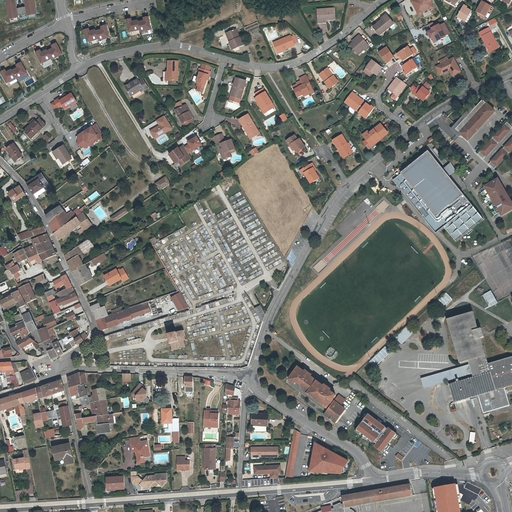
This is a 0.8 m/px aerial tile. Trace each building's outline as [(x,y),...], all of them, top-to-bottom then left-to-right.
[(16,0),(5,0),(9,21),(20,19),(16,0)] [(36,0),(25,0),(28,17),(39,15),(36,0)] [(428,10),(423,0),(414,0),(412,1),(419,16),(424,13),(423,12),(428,10)] [(431,0),(423,0),(428,10),(429,9),(430,10),(434,8),(431,2),(432,1),(431,0)] [(476,12),(484,16),(490,5),(482,1),(476,12)] [(471,12),(468,10),(467,9),(467,8),(463,6),(457,17),(465,22),(471,12)] [(318,20),(326,20),(335,19),(334,8),(317,9),(318,20)] [(145,21),(139,22),(141,33),(153,31),(150,17),(144,18),(145,21)] [(394,24),(389,17),(384,21),(384,20),(374,27),(380,35),(394,24)] [(133,19),(127,20),(129,33),(140,31),(138,21),(133,22),(133,19)] [(439,25),(436,27),(442,39),(445,37),(445,36),(449,34),(445,24),(440,26),(439,25)] [(103,30),(97,32),(100,42),(112,39),(108,25),(102,27),(103,30)] [(490,26),(481,31),(491,51),(499,47),(494,38),(496,37),(490,26)] [(442,39),(436,27),(432,29),(433,30),(428,32),(431,38),(432,38),(434,43),(442,39)] [(232,40),(230,40),(233,49),(244,45),(241,36),(240,37),(239,35),(240,34),(237,28),(229,32),(232,40)] [(90,29),(84,31),(88,44),(99,41),(96,30),(91,32),(90,29)] [(355,42),(350,45),(359,55),(369,45),(360,35),(353,40),(355,42)] [(295,36),(292,37),(291,36),(274,43),(278,53),(295,46),(295,44),(298,43),(295,36)] [(53,49),(49,52),(54,61),(64,56),(57,44),(52,47),(53,49)] [(386,65),(390,62),(389,61),(391,59),(391,60),(394,58),(388,48),(387,47),(379,53),(386,65)] [(400,57),(401,58),(403,62),(414,55),(414,54),(411,49),(409,47),(397,54),(399,57),(400,57)] [(41,50),(36,53),(42,66),(53,60),(47,50),(43,53),(41,50)] [(405,71),(404,72),(406,75),(418,68),(413,59),(405,65),(402,66),(404,69),(405,71)] [(376,76),(379,73),(378,71),(379,70),(380,70),(382,68),(372,60),(365,67),(376,76)] [(169,72),(169,80),(178,80),(179,61),(169,61),(168,72),(169,72)] [(453,61),(437,69),(441,78),(450,73),(453,78),(459,75),(453,61)] [(459,75),(461,74),(454,61),(453,61),(459,75)] [(18,68),(13,71),(18,80),(28,75),(22,63),(16,66),(18,68)] [(327,81),(325,83),(329,89),(338,83),(328,68),(321,73),(327,81)] [(199,91),(204,92),(206,88),(207,84),(209,80),(210,75),(211,76),(212,72),(210,71),(203,69),(201,69),(200,72),(201,72),(199,82),(201,83),(200,86),(199,91)] [(6,70),(0,73),(8,85),(18,80),(12,70),(7,72),(6,70)] [(309,91),(309,92),(313,90),(306,75),(300,78),(301,81),(299,82),(299,83),(297,84),(294,86),(298,96),(309,91)] [(236,85),(233,95),(241,97),(247,80),(237,77),(234,85),(236,85)] [(407,86),(398,78),(394,83),(393,82),(387,89),(398,97),(407,86)] [(137,80),(125,87),(131,96),(143,89),(145,92),(148,90),(143,81),(139,83),(137,80)] [(427,82),(423,86),(422,88),(419,86),(413,93),(417,96),(418,94),(425,100),(431,93),(428,90),(431,86),(427,82)] [(259,100),(265,112),(274,107),(266,91),(265,92),(258,96),(255,98),(257,101),(259,100)] [(67,93),(50,102),(55,110),(64,105),(66,110),(79,103),(73,93),(68,96),(67,93)] [(344,102),(356,111),(364,102),(363,101),(364,101),(358,96),(357,96),(356,97),(352,93),(344,102)] [(479,97),(472,104),(452,126),(456,130),(467,140),(494,110),(479,97)] [(263,113),(265,112),(259,100),(257,101),(263,113)] [(374,108),(371,105),(370,106),(368,105),(365,103),(358,112),(366,118),(374,108)] [(452,126),(472,104),(470,103),(449,126),(455,132),(456,130),(452,126)] [(186,104),(184,105),(187,112),(188,111),(192,118),(183,123),(184,125),(194,120),(186,104)] [(187,112),(184,105),(176,110),(183,123),(192,118),(188,111),(187,112)] [(239,118),(243,125),(245,124),(250,133),(257,129),(248,113),(239,118)] [(164,115),(155,120),(158,126),(148,130),(153,139),(172,130),(164,115)] [(36,122),(35,120),(31,124),(24,130),(31,138),(45,125),(39,119),(36,122)] [(477,153),(483,158),(511,126),(506,121),(477,153)] [(97,123),(79,135),(78,146),(84,147),(85,149),(104,137),(97,123)] [(375,140),(377,142),(388,134),(380,124),(369,133),(368,131),(364,134),(367,139),(371,144),(375,140)] [(224,151),(221,152),(222,157),(230,155),(229,152),(229,149),(234,147),(231,138),(226,140),(225,138),(223,132),(215,135),(218,143),(221,142),(224,151)] [(339,148),(344,156),(352,152),(349,146),(347,143),(342,135),(333,140),(338,149),(339,148)] [(292,145),(295,150),(297,153),(305,147),(300,139),(298,140),(295,136),(286,141),(290,146),(292,145)] [(511,136),(488,163),(493,168),(511,147),(511,136)] [(189,145),(185,148),(190,154),(193,152),(194,153),(204,147),(198,137),(188,143),(189,145)] [(369,148),(377,142),(375,140),(371,144),(367,139),(364,141),(369,148)] [(15,144),(7,149),(16,161),(23,156),(15,144)] [(55,151),(59,157),(64,164),(72,159),(64,146),(55,151)] [(184,147),(170,156),(176,166),(180,163),(182,167),(192,160),(184,147)] [(400,172),(392,179),(424,217),(428,214),(440,229),(444,225),(456,240),(483,218),(463,193),(448,175),(442,168),(427,150),(400,172)] [(26,152),(23,154),(25,157),(23,158),(25,162),(31,158),(30,158),(26,152)] [(87,157),(81,161),(84,165),(90,161),(87,157)] [(455,169),(450,162),(447,165),(452,172),(455,169)] [(304,175),(305,174),(312,184),(320,179),(314,169),(315,168),(312,164),(301,171),(304,175)] [(447,165),(442,168),(448,175),(452,172),(447,165)] [(44,188),(46,191),(52,188),(42,174),(27,183),(34,194),(44,188)] [(166,177),(156,184),(160,191),(170,184),(166,177)] [(503,214),(511,207),(511,201),(503,188),(502,189),(499,184),(500,183),(497,179),(485,186),(486,187),(483,188),(484,190),(483,190),(490,200),(490,199),(491,200),(493,199),(495,201),(493,203),(494,204),(493,204),(499,213),(499,212),(500,214),(502,212),(503,214)] [(15,202),(25,195),(20,186),(9,193),(14,202),(15,202)] [(35,197),(46,191),(44,188),(34,194),(35,197)] [(87,197),(91,202),(99,196),(96,191),(87,197)] [(375,208),(381,213),(389,205),(383,200),(375,208)] [(46,215),(49,221),(62,212),(63,211),(59,206),(46,215)] [(72,211),(66,215),(70,221),(71,221),(77,216),(82,212),(79,208),(73,212),(72,211)] [(126,208),(115,215),(117,219),(129,212),(126,208)] [(150,215),(153,220),(161,216),(159,211),(150,215)] [(54,234),(70,221),(66,215),(65,216),(62,212),(49,221),(52,227),(51,227),(54,234)] [(91,224),(82,212),(77,216),(82,223),(84,222),(87,228),(91,224)] [(82,223),(77,216),(71,221),(70,221),(54,234),(58,240),(76,227),(79,230),(81,233),(87,228),(84,222),(82,223)] [(32,232),(35,236),(45,232),(43,228),(32,232)] [(31,238),(35,236),(32,232),(31,230),(17,235),(21,241),(21,242),(31,238)] [(45,252),(53,249),(47,235),(32,241),(34,246),(41,243),(45,252)] [(151,240),(154,245),(161,241),(159,239),(157,240),(156,237),(151,240)] [(83,242),(89,251),(94,247),(88,239),(86,241),(83,242)] [(83,242),(78,246),(82,251),(84,254),(89,251),(83,242)] [(55,254),(53,249),(45,252),(41,243),(34,246),(37,252),(38,255),(40,254),(42,259),(55,254)] [(71,267),(80,262),(81,261),(77,254),(82,251),(78,246),(73,249),(73,250),(65,256),(71,267)] [(36,260),(40,258),(38,255),(37,252),(33,254),(30,248),(24,250),(31,262),(36,260)] [(22,251),(14,255),(18,264),(27,260),(22,251)] [(95,258),(92,260),(95,264),(107,258),(104,253),(95,258)] [(313,267),(318,272),(326,264),(321,259),(313,267)] [(83,266),(80,262),(71,267),(73,271),(83,266)] [(83,266),(73,271),(80,286),(93,279),(91,274),(89,275),(87,271),(84,265),(83,266)] [(11,271),(13,275),(20,271),(21,271),(18,266),(14,268),(9,270),(10,272),(11,271)] [(120,269),(117,270),(122,279),(121,279),(122,280),(125,281),(129,279),(124,268),(120,270),(120,269)] [(117,270),(105,275),(110,285),(121,279),(122,279),(117,270)] [(55,287),(60,284),(68,280),(66,275),(52,282),(55,287)] [(27,303),(36,299),(27,281),(18,285),(27,303)] [(483,293),(479,286),(474,290),(478,296),(483,293)] [(58,293),(61,298),(75,293),(71,287),(58,293)] [(489,307),(497,303),(490,290),(482,294),(489,307)] [(16,303),(19,309),(24,306),(26,305),(19,291),(12,294),(13,296),(3,301),(1,302),(4,309),(8,307),(16,303)] [(78,299),(75,293),(61,298),(55,301),(50,303),(55,314),(66,309),(64,305),(78,299)] [(438,300),(444,306),(452,300),(446,293),(438,300)] [(180,294),(171,298),(179,312),(189,309),(180,294)] [(147,302),(139,305),(142,314),(150,311),(147,302)] [(73,306),(76,313),(83,310),(79,303),(73,306)] [(94,311),(96,319),(107,315),(104,306),(99,308),(98,303),(90,307),(93,311),(94,311)] [(139,305),(128,308),(131,318),(142,314),(139,305)] [(24,306),(19,309),(22,316),(28,314),(24,306)] [(265,316),(260,307),(255,309),(263,321),(265,316)] [(122,311),(116,313),(118,320),(127,317),(127,321),(132,319),(131,318),(128,308),(122,311)] [(18,323),(25,322),(22,316),(19,309),(13,312),(18,323)] [(67,321),(75,316),(72,311),(64,315),(67,321)] [(466,360),(468,365),(470,375),(471,377),(451,382),(456,400),(480,394),(485,411),(511,404),(506,386),(511,384),(511,355),(489,362),(482,337),(485,336),(482,327),(480,328),(475,311),(449,318),(461,361),(466,360)] [(28,330),(35,326),(29,313),(28,314),(22,316),(25,322),(28,330)] [(119,323),(118,320),(116,313),(113,314),(107,315),(96,319),(99,330),(119,323)] [(21,334),(28,330),(25,322),(18,323),(19,326),(10,330),(13,336),(20,332),(21,333),(21,334)] [(401,344),(415,332),(408,325),(394,337),(401,344)] [(50,326),(39,330),(44,342),(51,339),(50,336),(48,330),(48,329),(51,328),(50,326)] [(50,336),(57,334),(54,327),(48,330),(50,336)] [(165,343),(168,343),(170,350),(185,347),(181,329),(163,333),(165,343)] [(28,330),(21,334),(23,339),(28,336),(30,333),(28,330)] [(21,334),(21,333),(17,335),(17,336),(14,338),(16,342),(17,342),(23,339),(21,334)] [(70,343),(73,347),(84,340),(88,337),(84,333),(78,337),(77,338),(75,339),(74,340),(70,342),(70,343)] [(51,339),(54,344),(59,341),(57,334),(50,336),(51,339)] [(23,339),(17,342),(24,347),(34,341),(28,336),(23,339)] [(43,342),(46,348),(54,344),(51,339),(44,342),(43,342)] [(63,353),(59,341),(54,344),(46,348),(51,359),(63,353)] [(374,367),(390,352),(385,347),(369,362),(374,367)] [(0,371),(13,369),(13,367),(11,363),(0,363),(0,371)] [(314,379),(295,366),(285,380),(304,394),(314,379)] [(31,368),(27,370),(28,372),(21,375),(24,384),(37,379),(31,368)] [(82,385),(82,383),(79,372),(68,377),(71,397),(76,395),(77,399),(80,398),(78,386),(82,385)] [(193,377),(186,377),(185,386),(184,386),(185,392),(186,392),(186,403),(192,403),(192,392),(193,392),(193,386),(193,377)] [(61,380),(49,384),(52,394),(64,391),(64,390),(61,380)] [(335,395),(314,380),(304,394),(325,409),(335,395)] [(140,383),(130,393),(130,395),(136,395),(136,400),(143,400),(146,397),(146,390),(144,389),(145,388),(140,383)] [(42,387),(44,396),(52,394),(49,384),(42,387)] [(229,395),(233,396),(235,387),(229,385),(227,384),(226,394),(229,395)] [(87,395),(87,393),(85,388),(84,385),(82,385),(78,386),(80,398),(87,395)] [(93,397),(89,399),(90,404),(90,405),(106,399),(104,387),(99,388),(98,386),(93,387),(93,390),(95,394),(93,395),(93,397)] [(38,398),(44,396),(42,387),(36,389),(37,396),(38,398)] [(25,400),(37,396),(36,389),(23,393),(25,400)] [(38,399),(38,398),(37,396),(25,400),(23,393),(18,394),(20,403),(20,404),(38,399)] [(2,400),(4,408),(18,404),(20,403),(18,394),(2,400)] [(346,400),(338,394),(334,400),(341,405),(346,400)] [(89,399),(87,395),(80,398),(82,406),(90,404),(89,399)] [(90,405),(91,415),(108,413),(106,399),(90,405)] [(229,414),(240,415),(240,402),(238,402),(238,399),(230,399),(230,402),(228,402),(228,405),(222,404),(222,412),(229,412),(229,414)] [(345,409),(333,401),(322,415),(334,424),(345,409)] [(68,406),(60,408),(61,414),(64,427),(72,426),(68,406)] [(54,410),(46,411),(48,418),(57,416),(57,415),(61,414),(60,408),(54,410)] [(172,408),(162,408),(163,422),(172,422),(172,408)] [(44,426),(43,421),(41,413),(34,414),(37,428),(44,426)] [(109,423),(108,413),(91,415),(81,417),(76,418),(78,430),(79,432),(80,432),(84,427),(83,423),(97,421),(97,426),(98,426),(99,433),(110,431),(109,423)] [(209,424),(209,426),(217,426),(217,413),(204,413),(204,423),(209,424)] [(253,414),(252,425),(267,426),(268,415),(253,414)] [(384,427),(366,414),(354,430),(372,443),(384,427)] [(395,434),(387,428),(372,447),(380,453),(395,434)] [(54,429),(45,431),(46,437),(55,436),(54,429)] [(284,476),(292,478),(300,431),(293,430),(284,476)] [(23,431),(16,432),(17,442),(18,448),(27,447),(23,431)] [(140,435),(130,437),(132,451),(136,451),(137,458),(144,457),(151,456),(149,440),(141,441),(140,435)] [(53,461),(62,459),(63,465),(73,463),(68,443),(50,446),(53,461)] [(314,443),(309,472),(323,473),(323,470),(326,471),(326,473),(340,473),(341,468),(346,460),(314,443)] [(252,447),(252,455),(259,455),(259,457),(279,457),(279,447),(252,447)] [(215,449),(206,449),(206,453),(204,452),(204,470),(215,470),(215,449)] [(28,456),(24,457),(12,459),(13,469),(26,467),(26,469),(31,468),(28,456)] [(184,456),(179,457),(180,470),(189,469),(189,460),(184,461),(184,456)] [(270,473),(270,478),(278,478),(278,473),(280,473),(280,466),(254,466),(254,474),(270,473)] [(138,477),(132,477),(132,481),(133,483),(140,483),(141,484),(142,483),(145,486),(150,485),(154,481),(157,481),(159,483),(163,486),(167,481),(166,474),(156,474),(156,476),(147,476),(144,481),(138,477)] [(125,476),(107,478),(108,491),(127,490),(125,476)] [(461,511),(456,480),(432,484),(436,511),(467,511),(465,511),(461,511)] [(354,511),(353,511),(352,510),(351,510),(350,510),(349,510),(348,510),(347,507),(355,505),(358,505),(412,494),(410,483),(343,497),(344,504),(341,504),(341,503),(334,505),(334,508),(322,511),(320,511),(354,511)]
